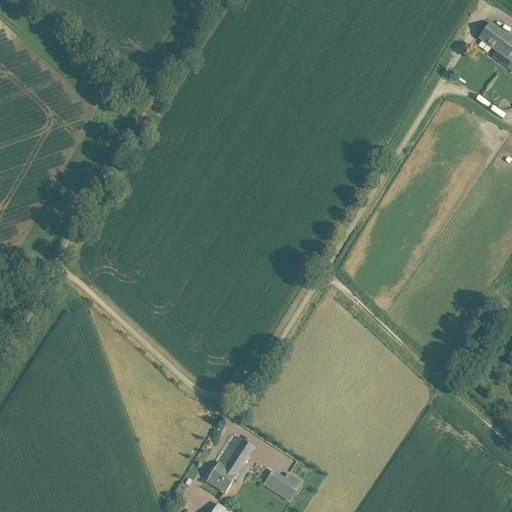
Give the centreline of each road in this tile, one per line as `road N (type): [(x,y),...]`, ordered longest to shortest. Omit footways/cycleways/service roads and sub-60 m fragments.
road 1 (unclassified): [(0,282),(53,266),(67,271),(206,397),(218,399),(243,388),(324,272),(511,442)]
road 2 (unknown): [(324,272),(499,3)]
road 3 (track): [(147,107),(0,353)]
road 4 (track): [(147,107),(27,0)]
road 5 (track): [(216,0),(147,107)]
